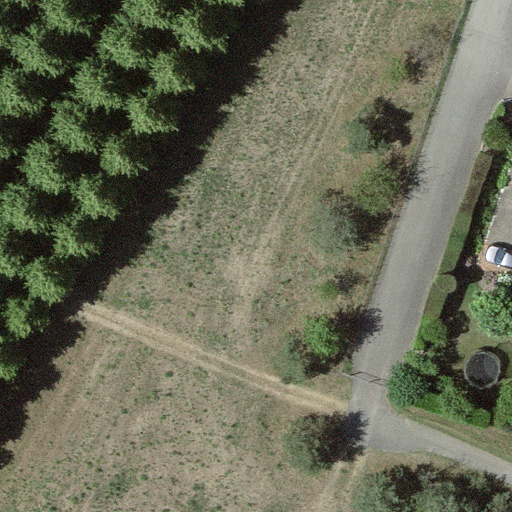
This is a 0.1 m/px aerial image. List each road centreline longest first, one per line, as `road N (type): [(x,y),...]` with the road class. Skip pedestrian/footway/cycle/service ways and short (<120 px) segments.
road 1 (residential): [(499,0),(373,382)]
road 2 (track): [(373,382),(367,417),(511,476)]
